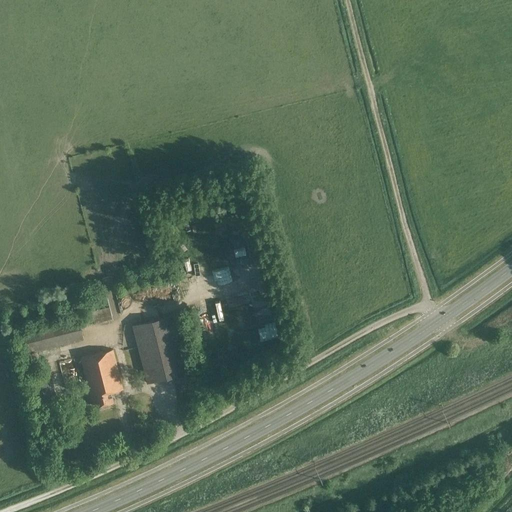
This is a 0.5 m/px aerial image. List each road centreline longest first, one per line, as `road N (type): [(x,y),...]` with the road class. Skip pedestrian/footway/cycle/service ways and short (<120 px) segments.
road 1 (unclassified): [(9,511),(170,443),(423,303),(435,323)]
road 2 (primary): [(96,511),(196,466),(435,323)]
road 3 (track): [(423,303),(347,0)]
road 4 (track): [(305,511),(511,421)]
